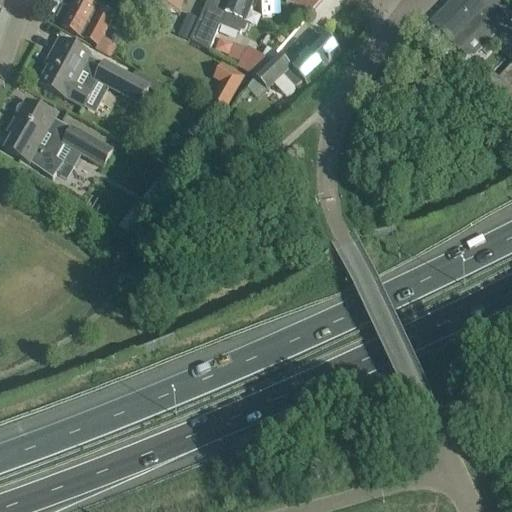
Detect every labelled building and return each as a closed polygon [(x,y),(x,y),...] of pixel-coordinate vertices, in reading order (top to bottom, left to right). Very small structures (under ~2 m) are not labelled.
[(113,18),(96,8),(80,0),(76,0),(61,28),(96,47),(95,50),(114,60),(121,47),(103,38),(113,18)] [(179,15),(183,0),(150,0),(148,6),(179,15)] [(240,35),(241,32),(245,33),(247,26),(245,23),(253,0),(229,0),(228,2),(223,0),(207,0),(191,42),(209,52),(219,26),(240,35)] [(285,0),(320,14),(325,0),(285,0)] [(454,0),(431,24),(445,38),(459,51),(489,20),(500,31),(495,36),(511,51),(511,88),(499,101),(511,114),(511,19),(511,18),(511,16),(495,0),(479,0),(477,3),(473,0),(454,0)] [(188,16),(183,26),(194,31),(199,21),(188,16)] [(254,78),(266,91),(274,84),(285,96),(291,97),(295,93),(295,88),(304,81),(307,84),(339,54),(324,37),(289,69),(278,56),(271,62),(271,63),(263,70),(254,78)] [(88,94),(95,80),(95,81),(95,82),(139,106),(148,90),(104,66),(103,67),(89,59),(90,58),(60,42),(50,59),(53,61),(39,87),(66,102),(66,101),(83,110),(91,96),(88,94)] [(246,50),(236,68),(254,78),(263,70),(271,63),(246,50)] [(222,84),(212,101),(226,110),(245,77),(224,65),(215,80),(222,84)] [(64,147),(82,157),(103,169),(112,153),(72,131),(71,132),(54,122),(55,121),(26,104),(8,136),(13,139),(5,152),(29,166),(29,165),(52,181),(64,165),(57,160),(64,147)] [(155,184),(148,192),(154,197),(161,189),(155,184)]
